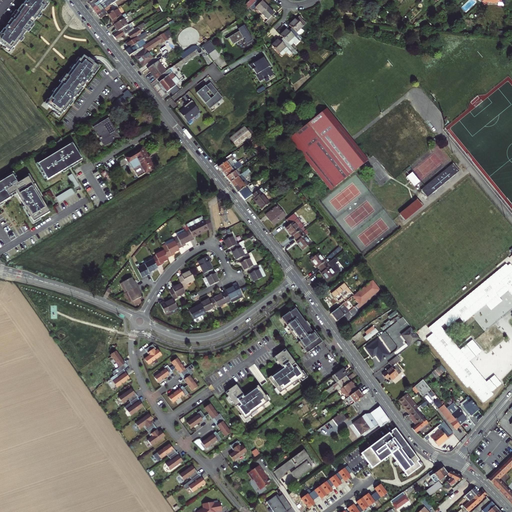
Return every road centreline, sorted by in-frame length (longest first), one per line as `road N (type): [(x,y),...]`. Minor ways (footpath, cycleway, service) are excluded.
road 1 (tertiary): [(297,280),(75,0)]
road 2 (tertiary): [(452,464),(413,439),(297,280)]
road 3 (residential): [(140,319),(131,349),(143,387),(215,477)]
road 4 (tertiary): [(140,319),(171,334),(207,336),(297,280)]
road 5 (tertiary): [(0,270),(140,319)]
road 6 (residential): [(140,319),(175,265),(207,245),(217,247),(233,279)]
